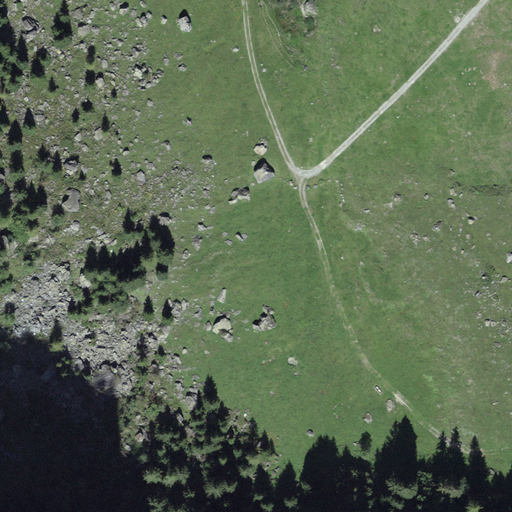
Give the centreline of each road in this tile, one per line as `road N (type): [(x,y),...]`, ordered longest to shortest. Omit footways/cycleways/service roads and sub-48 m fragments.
road 1 (track): [(243,0),(267,109),(292,169),(307,174),(422,71),(484,0)]
road 2 (track): [(511,450),(455,448),(359,360),(303,202),(307,174)]
